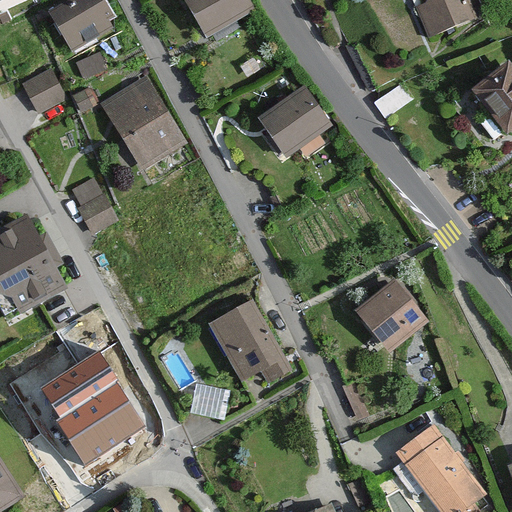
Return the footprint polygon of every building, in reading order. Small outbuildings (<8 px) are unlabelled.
[(106,0),(68,0),(51,10),(74,50),(120,25),(106,0)] [(248,0),(189,0),(212,38),(256,12),(248,0)] [(416,0),(432,37),(481,17),(474,0),(416,0)] [(511,60),(475,88),(509,134),(511,132),(511,60)] [(56,68),(27,82),(42,112),(71,97),(56,68)] [(152,74),(106,102),(145,168),(192,141),(152,74)] [(309,84),(260,115),(285,155),(334,124),(309,84)] [(197,174),(148,202),(172,244),(221,217),(197,174)] [(87,205),(82,208),(97,234),(124,218),(100,175),(77,187),(87,205)] [(36,197),(0,215),(0,223),(27,276),(66,255),(36,197)] [(398,277),(358,308),(391,350),(431,320),(398,277)] [(257,296),(212,320),(245,378),(289,354),(257,296)] [(117,360),(73,387),(109,446),(153,419),(117,360)] [(436,421),(398,451),(445,511),(487,511),(479,500),(491,491),(436,421)] [(0,454),(0,510),(25,494),(0,454)] [(341,511),(336,501),(309,511),(341,511)]
